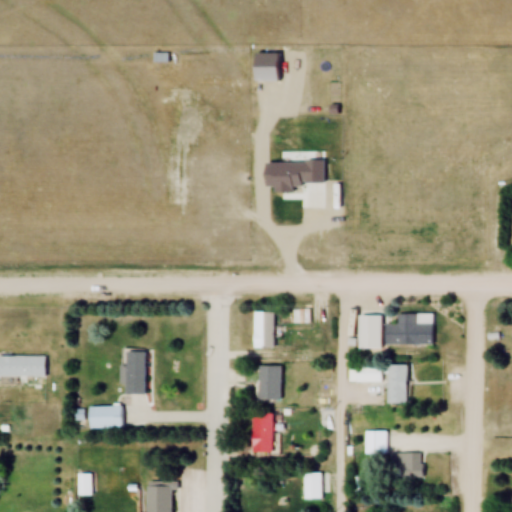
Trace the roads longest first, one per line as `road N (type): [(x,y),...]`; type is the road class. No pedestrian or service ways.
road 1 (residential): [(511,284),(0,290)]
road 2 (residential): [(470,511),(473,285)]
road 3 (residential): [(211,511),(215,290)]
